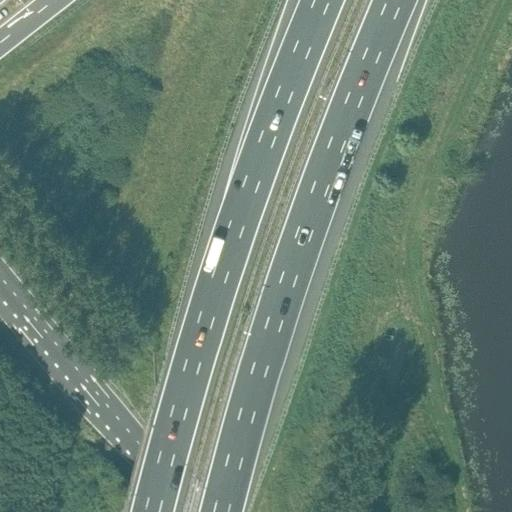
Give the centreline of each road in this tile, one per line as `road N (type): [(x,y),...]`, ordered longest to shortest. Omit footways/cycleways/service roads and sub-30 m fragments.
road 1 (motorway): [(219,511),(291,269),(395,0)]
road 2 (motorway): [(319,0),(225,250),(151,511)]
road 3 (track): [(498,0),(405,235),(453,511)]
road 4 (motorway): [(196,511),(0,278)]
